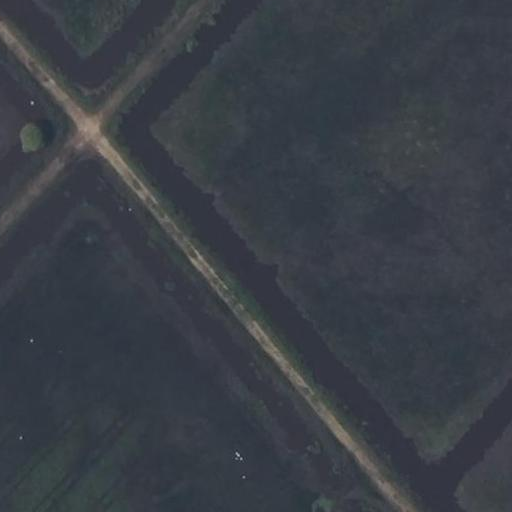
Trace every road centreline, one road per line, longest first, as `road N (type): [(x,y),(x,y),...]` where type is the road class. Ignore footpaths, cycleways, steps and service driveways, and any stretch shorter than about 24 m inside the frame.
road 1 (track): [(0,23),(415,511)]
road 2 (track): [(203,0),(0,223)]
